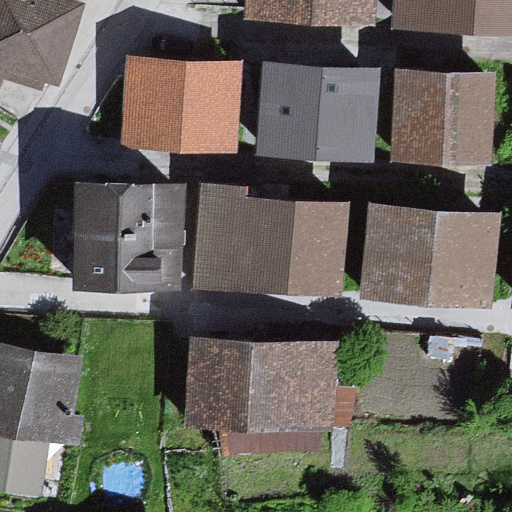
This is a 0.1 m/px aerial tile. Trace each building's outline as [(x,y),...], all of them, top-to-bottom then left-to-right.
[(61,0),(0,0),(0,89),(2,85),(29,94),(34,85),(49,90),(76,5),(61,0)] [(368,0),(234,0),(235,22),(369,25),(368,0)] [(511,0),(381,0),(382,25),(511,32),(511,0)] [(227,62),(114,57),(114,148),(230,151),(227,62)] [(374,64),(237,59),(238,158),(374,163),(374,64)] [(491,75),(391,74),(389,162),(489,163),(491,75)] [(169,186),(55,183),(57,289),(168,292),(169,186)] [(335,199),(190,190),(184,288),(336,294),(335,199)] [(496,217),(367,209),(362,301),(491,308),(496,217)] [(328,342),(175,338),(171,431),(322,436),(324,429),(353,432),(352,383),(334,380),(328,342)] [(77,359),(0,346),(0,494),(38,500),(47,444),(80,451),(81,422),(72,419),(77,359)]
